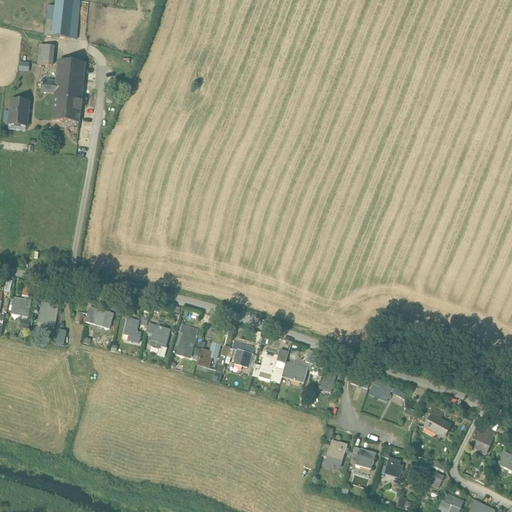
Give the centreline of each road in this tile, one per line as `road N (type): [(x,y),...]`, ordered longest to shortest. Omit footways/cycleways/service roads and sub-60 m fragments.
road 1 (unclassified): [(0,270),(173,299),(354,359)]
road 2 (unclassified): [(354,359),(511,420)]
road 3 (residential): [(354,359),(338,411),(352,430),(407,448)]
